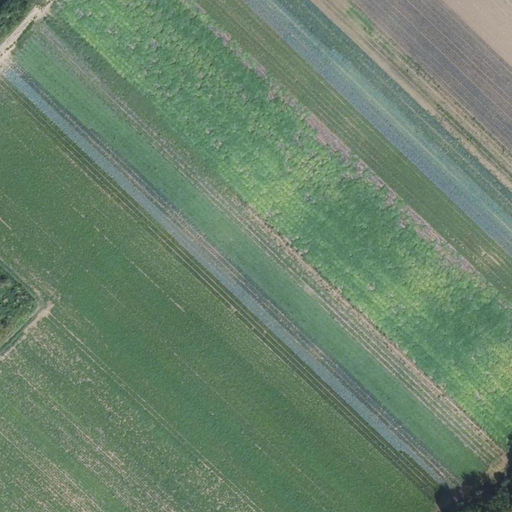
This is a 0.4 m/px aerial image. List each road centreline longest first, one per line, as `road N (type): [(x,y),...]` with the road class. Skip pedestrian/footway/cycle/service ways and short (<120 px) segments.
road 1 (track): [(247,165),(405,0)]
road 2 (track): [(0,355),(116,242)]
